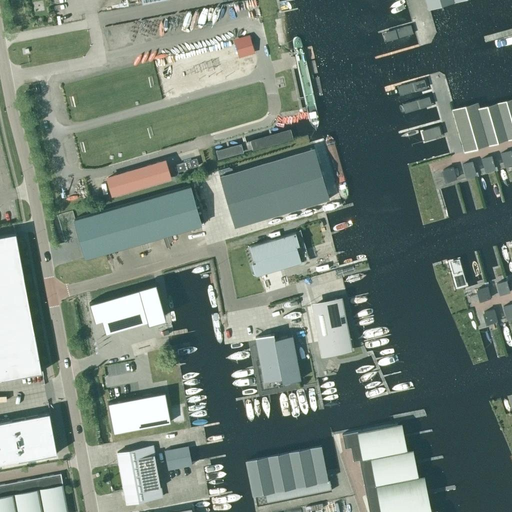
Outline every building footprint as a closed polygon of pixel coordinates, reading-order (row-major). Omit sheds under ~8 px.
[(425,0),(428,9),(458,0),(425,0)] [(251,36),(235,39),(238,59),(255,56),(251,36)] [(477,103),(452,110),(461,142),(470,139),(474,138),(478,137),(490,134),(495,132),(499,131),(509,128),(511,127),(511,99),(479,109),(477,103)] [(314,147),(219,175),(234,227),(329,199),(314,147)] [(511,156),(510,150),(500,153),(504,165),(511,162),(511,156)] [(491,156),(481,159),(485,170),(494,167),(491,156)] [(169,177),(164,160),(107,177),(112,194),(169,177)] [(472,161),(462,164),(465,176),(475,173),(472,161)] [(453,167),(443,170),(446,181),(456,178),(453,167)] [(190,186),(73,219),(84,258),(201,225),(190,186)] [(33,331),(22,273),(23,273),(15,232),(0,235),(0,378),(1,379),(41,372),(34,331),(33,331)] [(299,245),(295,232),(250,245),(255,262),(252,262),(256,275),(301,262),(296,245),(299,245)] [(509,292),(506,280),(496,283),(500,295),(509,292)] [(156,283),(89,302),(94,321),(101,319),(105,333),(165,316),(156,283)] [(480,300),(490,298),(487,286),(477,288),(480,300)] [(326,301),(327,303),(312,306),(321,353),(336,351),(335,346),(350,343),(342,298),(326,301)] [(511,303),(503,306),(506,318),(511,316),(511,303)] [(493,309),(483,312),(487,323),(497,320),(493,309)] [(281,378),(282,382),(300,379),(292,335),(274,338),(273,333),(255,336),(264,381),(281,378)] [(165,391),(108,402),(113,432),(170,421),(165,391)] [(18,460),(56,453),(49,412),(38,414),(0,421),(0,463),(18,460)] [(402,450),(397,423),(341,434),(344,448),(350,447),(353,461),(359,459),(368,511),(432,511),(432,510),(426,511),(419,476),(413,477),(408,449),(402,450)] [(152,445),(117,452),(126,503),(162,496),(152,445)] [(331,490),(327,473),(325,474),(319,445),(245,461),(253,496),(255,495),(257,506),(331,490)] [(67,511),(60,473),(0,484),(0,511),(67,511)]
